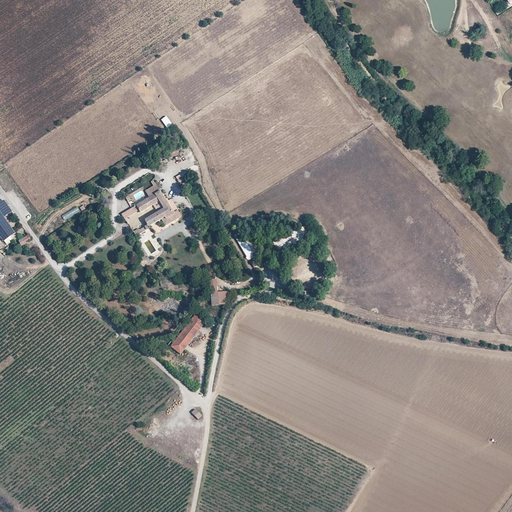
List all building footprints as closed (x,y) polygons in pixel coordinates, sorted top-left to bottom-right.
[(184,172),(175,177),(180,184),(188,179),(184,172)] [(149,197),(160,191),(156,184),(145,191),(149,197)] [(149,197),(136,206),(139,210),(140,213),(153,205),(157,212),(144,219),(147,224),(148,227),(164,218),(166,220),(174,214),(160,191),(149,197)] [(3,200),(0,202),(0,213),(2,216),(11,210),(3,200)] [(139,210),(136,206),(121,215),(124,219),(139,210)] [(2,216),(0,213),(0,236),(3,241),(14,233),(2,216)] [(147,224),(133,232),(136,236),(150,228),(148,227),(147,224)] [(303,227),(273,242),(279,254),(309,239),(303,227)] [(234,235),(254,270),(259,267),(239,232),(234,235)] [(17,239),(20,244),(30,239),(27,234),(17,239)] [(292,284),(296,288),(301,290),(306,291),(312,290),(317,287),(320,283),(322,278),(322,272),(321,267),(318,263),(313,260),(308,258),(303,258),(298,260),(294,263),(291,268),(289,273),(290,279),(292,284)] [(230,291),(218,291),(217,279),(210,279),(211,305),(230,305),(230,291)] [(209,323),(199,315),(172,348),(182,356),(209,323)] [(192,412),(199,419),(202,416),(196,409),(192,412)]
